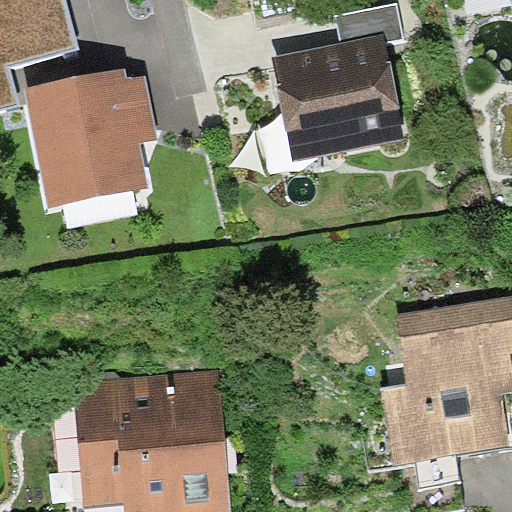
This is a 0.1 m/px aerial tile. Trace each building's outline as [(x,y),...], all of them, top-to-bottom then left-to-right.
[(62,0),(0,0),(0,113),(19,108),(8,69),(76,51),(62,0)] [(295,0),(256,0),(262,26),(299,18),(295,0)] [(317,57),(273,66),(293,164),(406,140),(386,47),(403,44),(396,8),(339,20),(346,51),(317,57)] [(126,73),(28,94),(52,209),(146,189),(137,145),(156,141),(143,82),(129,85),(126,73)] [(407,387),(382,391),(394,469),(454,460),(507,452),(499,398),(511,396),(511,363),(511,355),(511,354),(511,309),(511,301),(397,318),(407,387)] [(227,511),(218,372),(73,382),(81,511),(227,511)]
